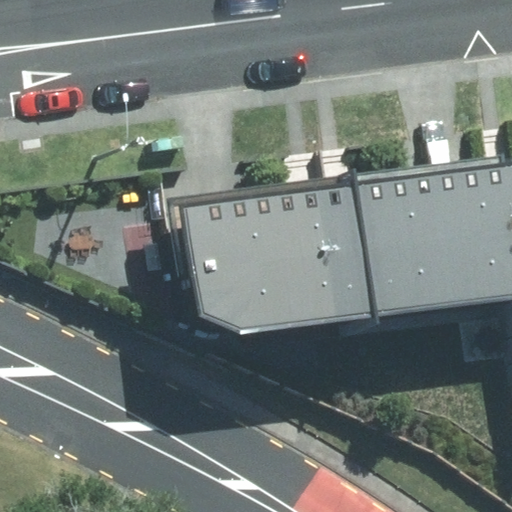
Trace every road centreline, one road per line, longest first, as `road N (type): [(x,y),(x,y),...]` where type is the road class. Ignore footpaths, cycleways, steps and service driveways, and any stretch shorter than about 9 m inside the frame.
road 1 (secondary): [(0,358),(146,426),(293,511)]
road 2 (residential): [(123,35),(403,0)]
road 3 (residential): [(123,35),(0,71)]
road 4 (residential): [(0,33),(123,35)]
